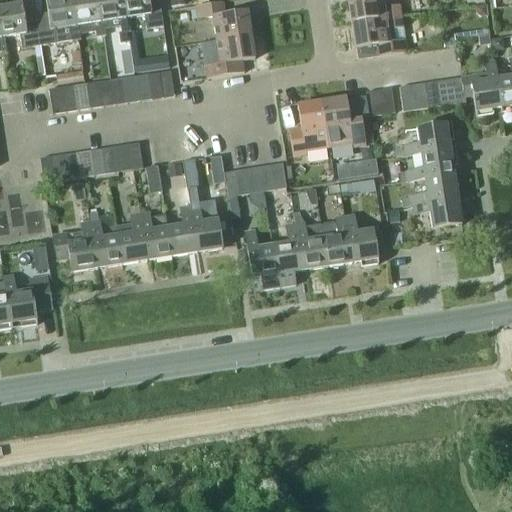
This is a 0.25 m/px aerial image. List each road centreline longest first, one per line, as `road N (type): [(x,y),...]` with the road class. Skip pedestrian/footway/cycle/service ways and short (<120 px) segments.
road 1 (tertiary): [(0,390),(511,309)]
road 2 (residential): [(267,80),(327,71),(317,0)]
